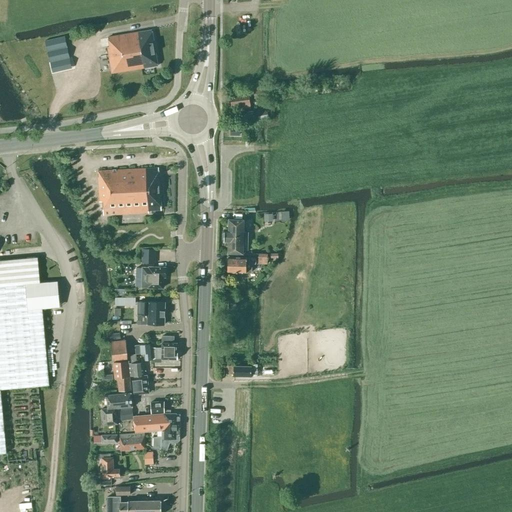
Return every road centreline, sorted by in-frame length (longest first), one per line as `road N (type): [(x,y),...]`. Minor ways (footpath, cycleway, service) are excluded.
road 1 (primary): [(196,511),(206,250)]
road 2 (unclassified): [(179,252),(186,332),(182,511)]
